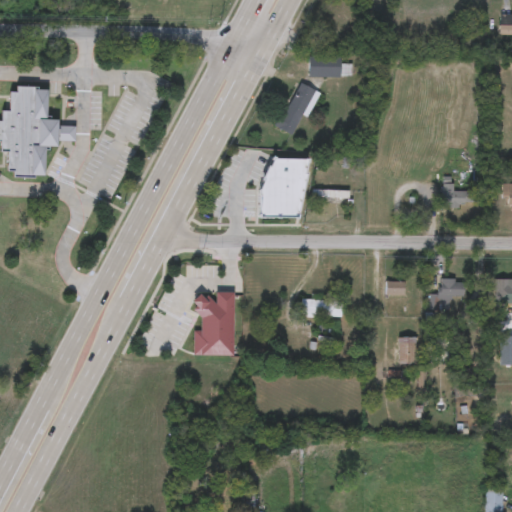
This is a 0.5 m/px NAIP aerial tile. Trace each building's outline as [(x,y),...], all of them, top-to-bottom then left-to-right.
[(496,23),(511,23),(511,34),(496,34),(496,23)] [(307,75),(307,55),(340,55),(340,75),(307,75)] [(304,114),(299,112),(288,131),(272,122),(296,78),(309,85),(313,78),(322,83),(304,114)] [(45,147),(45,176),(6,176),(6,154),(1,154),(1,140),(0,140),(0,122),(2,122),(2,111),(10,111),(9,89),(47,88),(48,119),(60,119),(60,127),(75,127),(75,141),(59,141),(59,147),(45,147)] [(308,158),(296,218),(257,217),(258,190),(273,157),(308,158)] [(452,189),(474,189),(474,204),(441,204),(441,182),(452,182),(452,189)] [(511,182),(511,207),(502,207),(502,182),(511,182)] [(429,293),(438,293),(438,278),(463,279),(462,295),(449,295),(448,310),(428,309),(429,293)] [(511,296),(494,296),(494,278),(511,278),(511,296)] [(385,294),(385,280),(404,280),(404,294),(385,294)] [(192,353),(193,329),(200,329),(201,311),(192,311),(192,296),(216,297),(216,290),(234,290),(232,355),(192,353)] [(341,298),(341,315),(300,315),(300,298),(341,298)] [(511,334),(511,360),(498,360),(498,334),(511,334)] [(397,362),(397,335),(415,335),(415,362),(397,362)] [(338,473),(353,456),(338,443),(329,452),(326,450),(320,456),(338,473)] [(375,487),(394,487),(394,477),(375,477),(375,487)] [(500,484),(500,511),(482,511),(482,484),(500,484)]
